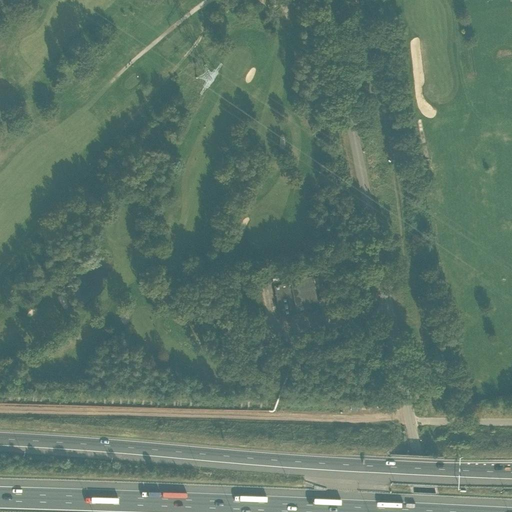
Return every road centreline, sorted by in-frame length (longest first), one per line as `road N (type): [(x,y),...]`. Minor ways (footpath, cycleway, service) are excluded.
road 1 (trunk): [(511,473),(0,439)]
road 2 (unclassified): [(326,0),(410,422)]
road 3 (track): [(0,410),(410,422)]
road 4 (motorway): [(357,511),(0,497)]
road 5 (track): [(204,2),(199,37),(0,275)]
road 6 (track): [(209,0),(111,82)]
